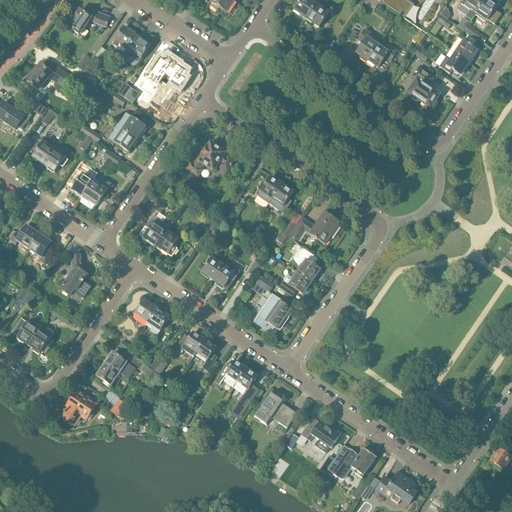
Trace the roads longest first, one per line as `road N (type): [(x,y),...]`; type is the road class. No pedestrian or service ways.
road 1 (residential): [(283,370),(377,240),(379,226),(202,100)]
road 2 (residential): [(436,146),(252,26)]
road 3 (residential): [(0,363),(46,394),(133,266)]
road 4 (residential): [(453,483),(283,370)]
road 5 (residential): [(283,370),(133,266)]
road 6 (residential): [(102,244),(202,100)]
road 7 (residential): [(436,146),(511,43)]
road 8 (residential): [(102,244),(0,174)]
